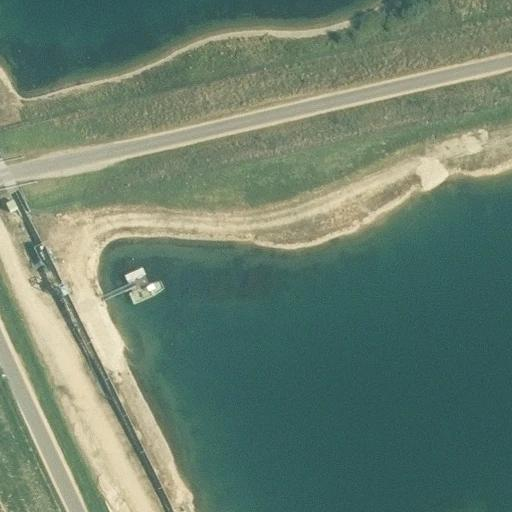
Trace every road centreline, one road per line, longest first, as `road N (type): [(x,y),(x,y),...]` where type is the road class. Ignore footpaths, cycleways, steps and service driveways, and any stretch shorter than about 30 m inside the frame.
road 1 (unclassified): [(0,178),(511,62)]
road 2 (track): [(0,334),(80,511)]
